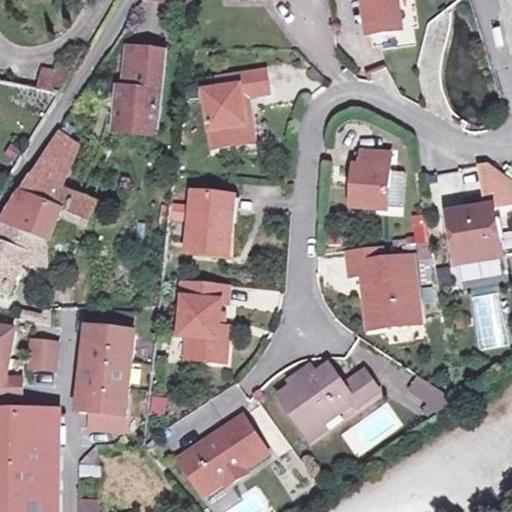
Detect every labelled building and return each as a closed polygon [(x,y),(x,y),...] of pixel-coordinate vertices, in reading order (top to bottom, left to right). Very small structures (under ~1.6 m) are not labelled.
[(367,0),(373,35),(402,30),(397,0),(367,0)] [(500,27),(492,28),(496,47),(504,45),(500,27)] [(127,47),(123,87),(137,88),(142,49),(127,47)] [(137,88),(123,87),(119,87),(114,128),(158,132),(166,51),(142,49),(137,88)] [(62,95),(76,69),(57,64),(55,72),(44,70),(40,90),(62,95)] [(244,102),(250,101),(273,98),(270,74),(220,81),(222,92),(208,94),(216,150),(251,145),(244,102)] [(257,144),(250,101),(244,102),(251,145),(257,144)] [(59,133),(47,152),(58,159),(70,140),(59,133)] [(38,166),(55,166),(58,159),(47,152),(38,166)] [(391,207),(391,189),(394,155),(364,153),(363,168),(356,168),(353,207),(390,209),(391,207)] [(38,166),(1,224),(50,242),(57,225),(60,216),(66,219),(87,226),(96,204),(85,199),(86,194),(74,190),(71,194),(45,184),(55,166),(38,166)] [(511,255),(511,226),(499,229),(496,209),(511,206),(511,179),(492,166),(484,167),(491,210),(451,216),(458,264),(511,255)] [(401,189),(391,189),(391,207),(401,207),(401,189)] [(238,242),(240,217),(230,216),(231,199),(196,195),(190,255),(231,260),(232,242),(238,242)] [(230,216),(240,217),(241,200),(231,199),(230,216)] [(63,228),(66,219),(60,216),(57,225),(63,228)] [(50,266),(50,242),(1,224),(0,227),(0,290),(10,293),(23,263),(50,266)] [(418,228),(421,245),(429,244),(426,227),(418,228)] [(431,258),(429,244),(421,245),(423,259),(431,258)] [(384,315),(386,330),(420,326),(412,259),(382,263),(381,249),(349,253),(352,278),(363,277),(368,317),(384,315)] [(230,288),(184,284),(182,301),(185,301),(181,338),(188,339),(186,362),(226,365),(229,330),(219,328),(221,304),(228,305),(230,288)] [(50,326),(50,313),(45,313),(45,317),(25,312),(23,320),(50,326)] [(99,330),(89,329),(86,357),(135,362),(138,334),(133,334),(135,316),(101,312),(99,330)] [(384,315),(368,317),(370,332),(386,330),(384,315)] [(17,332),(0,328),(0,357),(12,359),(17,332)] [(60,344),(33,342),(31,356),(58,358),(60,344)] [(31,356),(29,387),(55,390),(58,358),(31,356)] [(12,359),(0,357),(0,401),(23,402),(23,383),(7,383),(12,359)] [(135,362),(86,357),(83,384),(132,389),(135,362)] [(320,375),(318,371),(307,379),(303,374),(293,381),(296,387),(282,396),(308,433),(322,423),(325,427),(357,404),(361,409),(383,394),(368,373),(347,387),(333,366),(320,375)] [(315,366),(303,374),(307,379),(318,371),(315,366)] [(414,396),(428,406),(429,404),(445,415),(459,406),(424,382),(414,396)] [(132,389),(83,384),(80,412),(94,414),(93,429),(128,432),(132,389)] [(429,404),(428,406),(422,414),(434,423),(445,415),(429,404)] [(0,511),(60,511),(61,414),(0,413),(0,511)] [(245,416),(184,456),(209,494),(233,477),(235,481),(249,472),(246,468),(270,453),(245,416)] [(328,432),(325,427),(322,423),(308,433),(314,441),(328,432)] [(100,511),(101,477),(81,477),(80,511),(100,511)]
